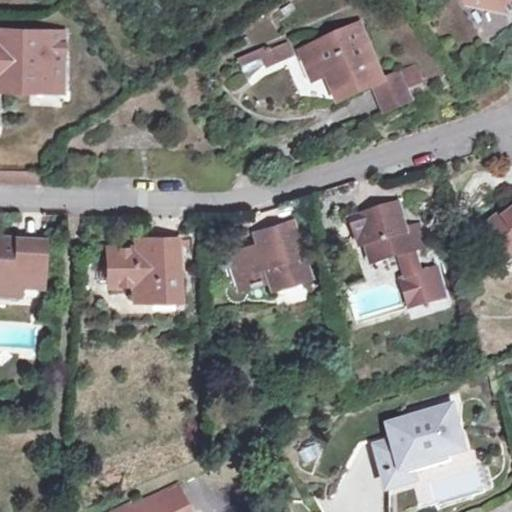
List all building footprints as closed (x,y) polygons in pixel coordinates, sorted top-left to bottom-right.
[(511,22),(511,0),(465,0),(475,13),(511,22)] [(364,91),(381,83),(369,59),(377,54),(364,25),(307,51),(320,78),(335,71),(343,87),(359,80),(364,91)] [(18,38),(19,28),(8,27),(7,38),(18,38)] [(70,29),(19,28),(18,38),(7,38),(0,37),(0,72),(5,72),(15,72),(14,86),(66,90),(70,29)] [(290,41),(263,54),(268,64),(295,51),(290,41)] [(15,72),(5,72),(4,85),(14,86),(15,72)] [(405,73),(381,83),(394,112),(418,101),(405,73)] [(484,115),(511,90),(495,74),(471,97),(484,115)] [(0,152),(0,178),(32,179),(34,153),(0,152)] [(83,160),(82,154),(67,156),(68,186),(74,183),(90,183),(91,159),(83,160)] [(429,250),(422,230),(410,233),(403,208),(357,221),(365,248),(370,246),(376,265),(429,250)] [(511,212),(507,217),(502,211),(488,226),(511,254),(511,212)] [(314,278),(296,223),(269,233),(271,245),(233,259),(243,292),(272,281),(276,290),(314,278)] [(0,286),(22,290),(24,274),(46,275),(48,242),(0,238),(0,286)] [(180,274),(184,274),(184,242),(154,242),(154,250),(122,251),(123,287),(140,286),(140,296),(180,296),(180,274)] [(444,271),(408,282),(412,294),(424,291),(428,307),(452,300),(444,271)] [(376,448),(389,488),(414,480),(412,474),(451,461),(449,453),(463,449),(449,408),(400,424),(405,439),(395,442),(376,448)] [(400,424),(390,427),(395,442),(405,439),(400,424)] [(186,488),(140,509),(141,511),(185,511),(194,508),(186,488)]
